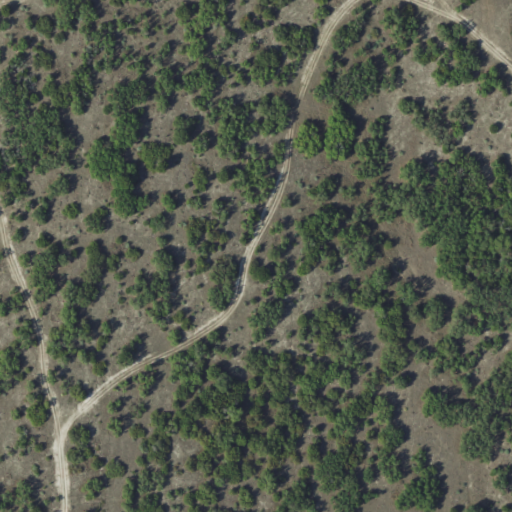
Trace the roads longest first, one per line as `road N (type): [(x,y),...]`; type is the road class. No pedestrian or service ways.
road 1 (residential): [(49,511),(53,415),(33,395),(9,196),(0,190),(390,17)]
road 2 (residential): [(511,63),(439,17),(390,17),(350,61),(231,325),(53,415)]
